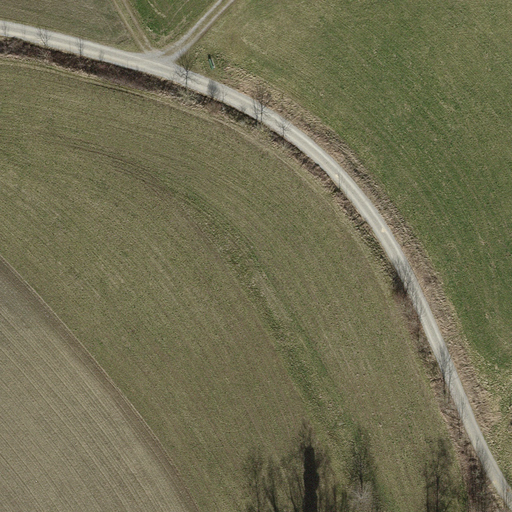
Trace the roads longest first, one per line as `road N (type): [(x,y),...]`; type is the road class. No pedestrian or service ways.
road 1 (track): [(0,28),(162,67),(248,106),(331,161),(413,270),(492,481),(511,501)]
road 2 (track): [(121,0),(162,67),(228,0)]
